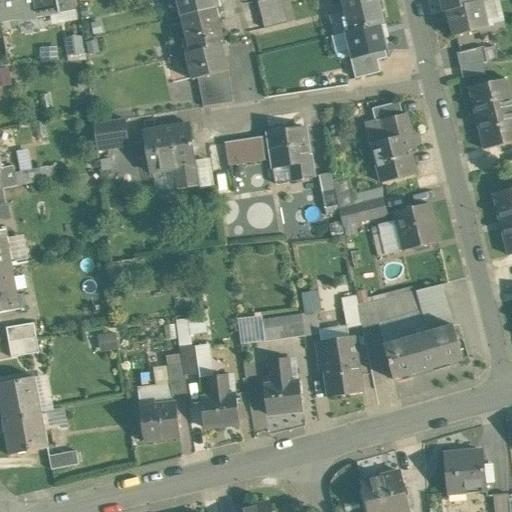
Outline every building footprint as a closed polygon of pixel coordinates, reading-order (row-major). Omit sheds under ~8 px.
[(43,0),(46,16),(60,14),(57,0),(43,0)] [(74,0),(57,0),(60,14),(77,11),(74,0)] [(176,0),(181,17),(216,9),(213,0),(176,0)] [(282,0),(264,0),(258,2),(261,16),(285,10),(282,0)] [(378,0),(341,0),(349,32),(381,24),(384,23),(378,0)] [(476,0),(439,0),(443,11),(446,11),(477,3),(476,0)] [(477,3),(446,11),(452,37),(489,28),(482,2),(477,3)] [(216,9),(181,17),(191,54),(222,45),(225,45),(216,9)] [(285,10),(261,16),(264,29),(288,23),(285,10)] [(349,32),(345,33),(351,58),(350,58),(352,66),(377,60),(386,57),(385,50),(387,50),(381,24),(349,32)] [(222,45),(186,55),(192,80),(199,78),(201,90),(231,85),(229,71),(222,45)] [(483,46),(456,53),(459,66),(482,63),(486,62),(483,46)] [(377,60),(352,66),(355,78),(380,72),(377,60)] [(482,63),(459,66),(462,78),(485,74),(482,63)] [(511,98),(507,78),(470,87),(486,149),(511,142),(511,98)] [(231,85),(201,90),(204,106),(234,102),(231,85)] [(399,100),(372,107),(376,122),(383,120),(383,119),(403,114),(399,100)] [(403,114),(383,119),(383,120),(387,139),(372,143),(382,182),(416,174),(410,149),(415,148),(407,113),(403,114)] [(124,119),(94,124),(94,125),(97,150),(129,145),(124,119)] [(94,125),(85,126),(89,160),(98,158),(97,150),(94,125)] [(196,165),(190,125),(143,133),(150,172),(174,168),(178,190),(198,186),(195,165),(196,165)] [(303,127),(268,133),(274,168),(290,166),(293,181),(314,177),(310,155),(308,155),(303,127)] [(263,136),(225,142),(229,165),(267,159),(263,136)] [(511,189),(494,194),(509,255),(511,254),(511,189)] [(384,199),(357,205),(360,221),(387,215),(384,199)] [(429,203),(396,212),(405,250),(439,242),(429,203)] [(6,232),(0,232),(0,267),(12,265),(13,265),(6,232)] [(12,265),(0,267),(0,313),(20,310),(12,265)] [(442,285),(416,291),(422,311),(428,333),(454,325),(442,285)] [(416,291),(359,305),(363,325),(363,326),(410,317),(410,313),(422,311),(416,291)] [(357,296),(342,299),(348,328),(363,325),(359,305),(357,296)] [(318,313),(302,315),(302,317),(305,337),(321,335),(318,313)] [(302,317),(274,321),(277,341),(305,337),(302,317)] [(274,321),(262,322),(265,342),(277,341),(274,321)] [(34,323),(7,329),(9,343),(37,338),(34,323)] [(428,333),(384,346),(394,381),(464,360),(454,325),(428,333)] [(354,337),(318,342),(323,373),(326,372),(330,398),(363,392),(354,337)] [(37,338),(9,343),(12,358),(40,353),(37,338)] [(289,357),(269,360),(272,384),(292,382),(289,357)] [(227,375),(208,377),(211,397),(201,398),(206,428),(240,424),(235,393),(230,394),(227,375)] [(36,378),(0,384),(0,405),(3,421),(42,413),(36,378)] [(272,384),(264,385),(268,414),(303,410),(299,381),(292,382),(272,384)] [(176,403),(155,406),(155,401),(140,402),(145,442),(180,437),(176,403)] [(42,413),(3,421),(10,456),(49,449),(42,413)] [(77,451),(50,456),(52,469),(80,464),(77,451)] [(483,451),(445,455),(449,493),(467,491),(466,488),(485,486),(486,490),(487,489),(483,451)] [(409,511),(400,472),(361,481),(368,511),(388,511),(390,511),(389,511),(409,511)] [(509,511),(508,495),(494,497),(495,511),(509,511)]
